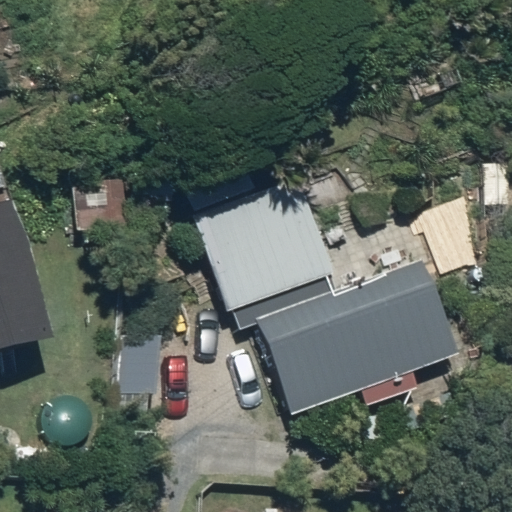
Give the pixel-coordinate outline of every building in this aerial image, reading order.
[(501,211),(501,169),(476,169),(475,210),(501,211)] [(58,239),(112,239),(111,182),(56,183),(58,239)] [(282,191),(178,226),(211,321),(315,286),(282,191)] [(0,361),(26,356),(0,244),(0,361)] [(241,332),(273,423),(344,399),(351,417),(400,400),(393,382),(438,366),(406,274),(241,332)]
